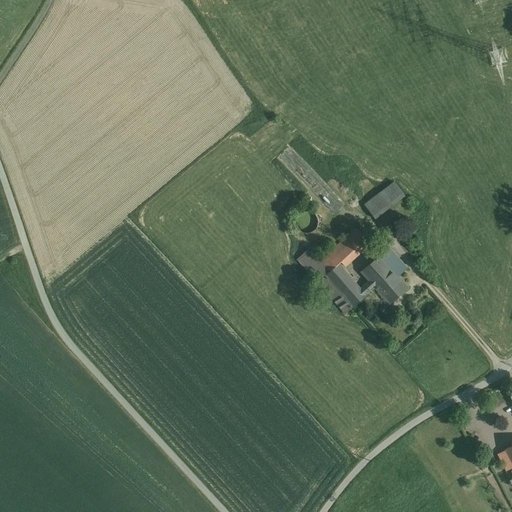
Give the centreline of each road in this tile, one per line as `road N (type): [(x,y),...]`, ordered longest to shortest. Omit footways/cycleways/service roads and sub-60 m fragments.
road 1 (unclassified): [(0,167),(53,319),(224,511)]
road 2 (unclassified): [(324,511),(391,439),(511,362)]
